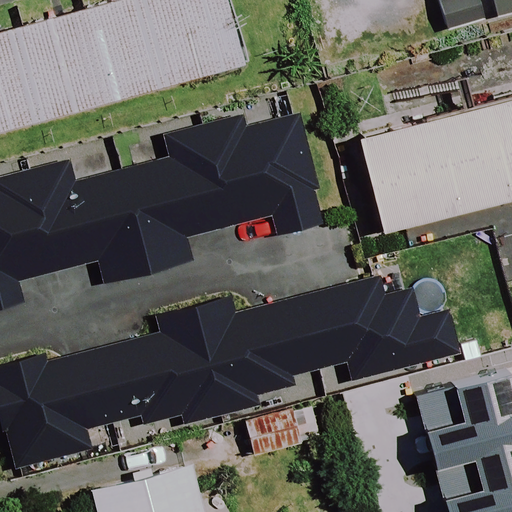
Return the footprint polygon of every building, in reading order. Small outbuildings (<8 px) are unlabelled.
[(0,129),(236,65),(218,0),(111,0),(0,30),(0,129)] [(511,197),(511,98),(353,139),(377,232),(511,197)] [(271,238),(322,225),(292,109),(240,122),(237,110),(155,132),(158,144),(68,168),(65,156),(0,172),(0,310),(23,304),(18,285),(93,265),(99,287),(188,264),(182,241),(266,218),(271,238)] [(406,289),(376,296),(372,281),(228,317),(224,303),(156,320),(160,333),(40,363),(39,357),(0,367),(0,434),(10,476),(147,442),(145,433),(296,395),(453,356),(442,309),(413,316),(406,289)] [(416,440),(408,442),(425,511),(511,511),(511,439),(507,420),(473,428),(458,370),(402,384),(416,440)] [(317,441),(308,405),(241,422),(250,457),(317,441)] [(124,471),(127,480),(87,490),(92,511),(202,511),(190,463),(148,474),(146,465),(124,471)]
